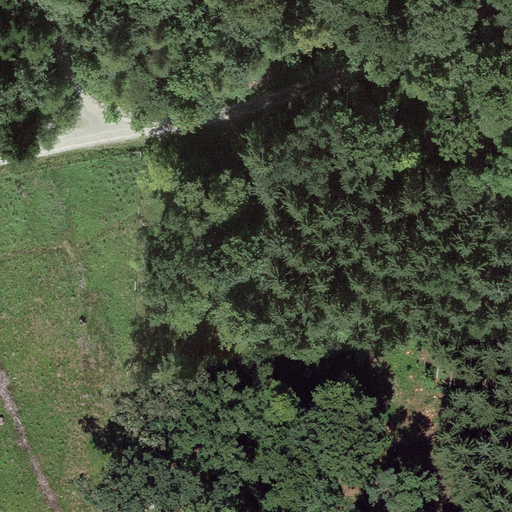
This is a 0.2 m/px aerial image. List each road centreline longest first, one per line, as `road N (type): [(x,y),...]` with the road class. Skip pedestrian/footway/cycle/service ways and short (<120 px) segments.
road 1 (track): [(79,141),(249,111),(497,0)]
road 2 (track): [(43,0),(79,141),(0,152)]
